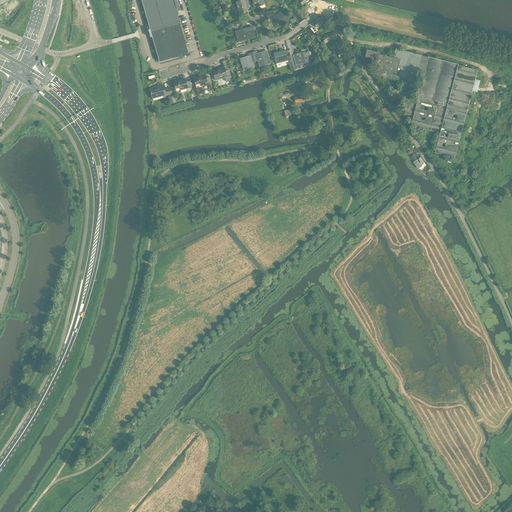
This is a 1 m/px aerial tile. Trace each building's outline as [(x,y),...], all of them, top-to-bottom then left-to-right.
[(149,28),(179,19),(172,0),(142,0),(142,1),(149,28)] [(247,0),(242,0),(236,2),(239,13),(248,10),(246,5),(249,4),(247,0)] [(280,26),(289,20),(283,12),(274,19),(280,26)] [(325,21),(322,17),(314,23),(317,27),(325,21)] [(151,37),(152,37),(159,62),(188,54),(179,19),(149,28),(151,33),(150,33),(151,37)] [(235,32),(238,42),(255,37),(252,27),(235,32)] [(325,43),(331,39),(332,41),(338,37),(334,31),(322,39),(325,43)] [(332,51),(329,53),(332,58),(335,56),(341,53),(339,50),(335,44),(329,47),(331,51),(332,51)] [(281,53),(274,55),(274,57),(275,60),(276,64),(288,61),(291,71),(294,70),(290,57),(290,56),(287,57),(285,50),(281,52),(281,53)] [(253,54),(255,61),(258,60),(260,66),(270,63),(266,52),(257,55),(256,53),(253,54)] [(293,56),(290,57),(294,70),(303,68),(302,64),(308,62),(312,61),(310,55),(309,52),(305,54),(298,56),(298,54),(293,55),(293,56)] [(252,62),(255,61),(253,54),(250,55),(250,57),(241,59),(244,71),(253,68),(252,62)] [(224,67),(213,71),(215,81),(223,78),(225,78),(231,76),(229,70),(225,71),(224,67)] [(193,78),(195,85),(196,88),(204,86),(204,85),(212,83),(210,77),(206,78),(205,74),(193,78)] [(175,89),(180,88),(181,92),(186,91),(185,89),(191,87),(190,81),(186,82),(185,79),(173,82),(175,89)] [(164,89),(163,85),(158,86),(158,87),(150,89),(151,94),(152,98),(163,95),(163,96),(172,94),(170,88),(164,89)] [(296,103),(302,101),(309,100),(307,94),(294,97),(296,103)] [(413,162),(415,164),(417,168),(419,168),(422,166),(422,165),(422,164),(425,162),(422,156),(421,156),(421,155),(418,158),(418,159),(413,162)]
